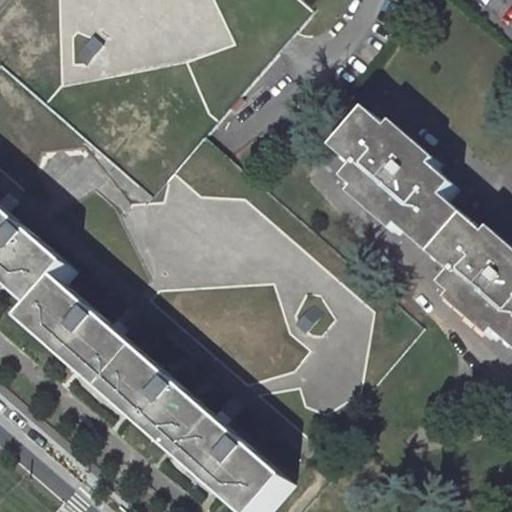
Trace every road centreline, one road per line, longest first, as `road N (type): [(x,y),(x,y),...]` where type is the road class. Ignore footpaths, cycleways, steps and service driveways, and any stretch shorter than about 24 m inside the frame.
road 1 (unknown): [(246,140),(368,0)]
road 2 (tertiary): [(89,511),(0,431)]
